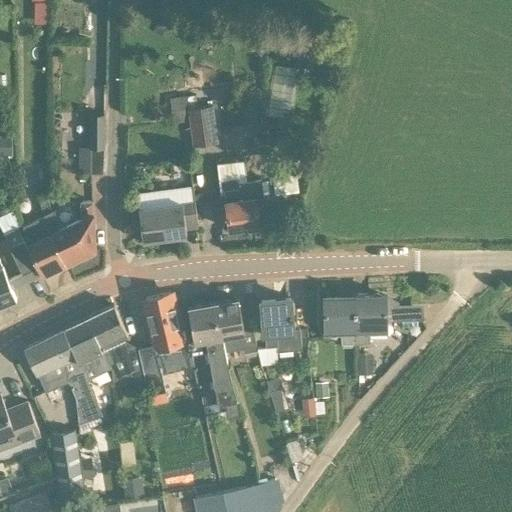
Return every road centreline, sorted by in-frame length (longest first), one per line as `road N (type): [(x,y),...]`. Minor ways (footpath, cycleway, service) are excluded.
road 1 (tertiary): [(494,260),(206,269),(120,280)]
road 2 (unclassified): [(286,511),(494,260)]
road 3 (residential): [(120,280),(113,252),(114,0)]
road 4 (tertiary): [(0,342),(120,280)]
